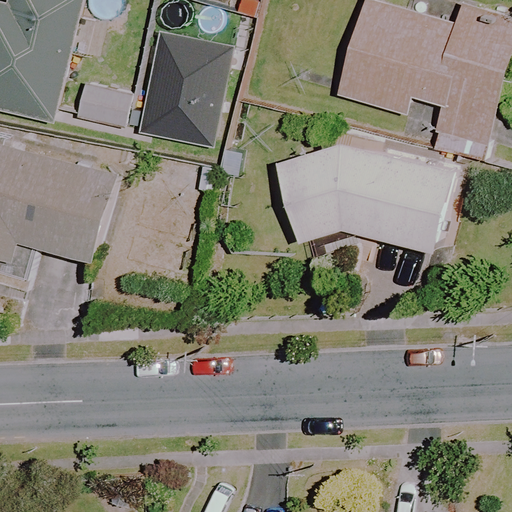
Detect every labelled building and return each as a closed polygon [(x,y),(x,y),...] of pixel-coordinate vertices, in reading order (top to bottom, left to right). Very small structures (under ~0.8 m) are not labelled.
[(12,0),(12,3),(0,0),(0,108),(57,122),(85,0),(12,0)] [(455,23),(376,0),(366,0),(338,93),(410,115),(416,96),(448,106),(436,147),(483,161),(511,60),(511,17),(461,3),(455,23)] [(134,93),(85,83),(78,118),(127,127),(134,93)] [(464,170),(350,140),(287,158),(310,239),(353,227),(447,245),(464,170)] [(122,177),(0,143),(0,255),(19,261),(25,240),(99,261),(122,177)]
